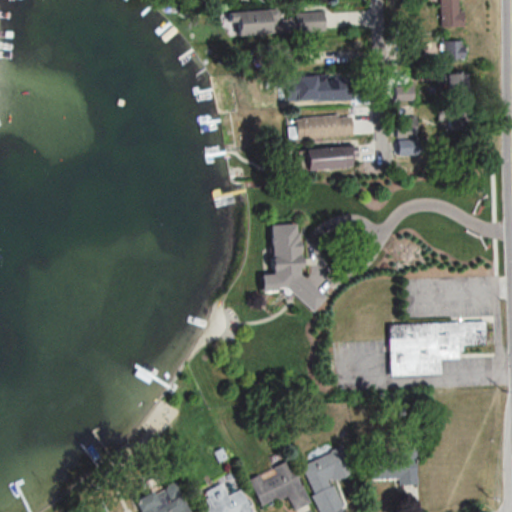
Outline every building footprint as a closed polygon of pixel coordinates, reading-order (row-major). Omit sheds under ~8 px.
[(438,0),(439,26),(463,25),(462,10),(456,10),(456,0),(438,0)] [(226,11),(226,22),(235,21),(235,34),(323,29),(322,10),(290,11),(291,20),(278,20),(277,8),(226,11)] [(462,39),(441,40),(441,57),(462,57),(462,39)] [(351,98),(350,77),(326,78),(326,74),(284,75),(284,100),(351,98)] [(394,100),(412,99),(412,84),(393,84),(394,100)] [(443,128),(463,129),(464,108),(444,107),(443,128)] [(350,134),(349,113),(292,117),(293,125),(285,125),(286,138),(350,134)] [(398,136),(415,135),(414,116),(397,117),(398,136)] [(395,138),(396,154),(415,153),(415,138),(395,138)] [(348,166),(348,155),(354,155),(354,145),(303,147),(303,168),(348,166)] [(268,224),(270,273),(259,273),(260,290),(285,289),(311,310),(324,295),(299,274),(297,223),(268,224)] [(385,323),(386,374),(438,373),(438,358),(458,358),(457,344),(483,343),(483,320),(385,323)] [(319,511),(327,511),(341,506),(331,480),(352,471),(342,446),(299,463),(319,511)] [(368,479),(396,478),(396,484),(415,483),(414,448),(396,449),(396,453),(367,454),(368,479)] [(308,502),(288,459),(272,465),(275,473),(261,479),(259,473),(247,478),(259,505),(286,494),(293,509),(308,502)] [(139,511),(188,511),(175,481),(134,499),(139,511)] [(251,511),(240,487),(226,494),(221,482),(202,491),(209,506),(201,510),(202,511),(251,511)]
